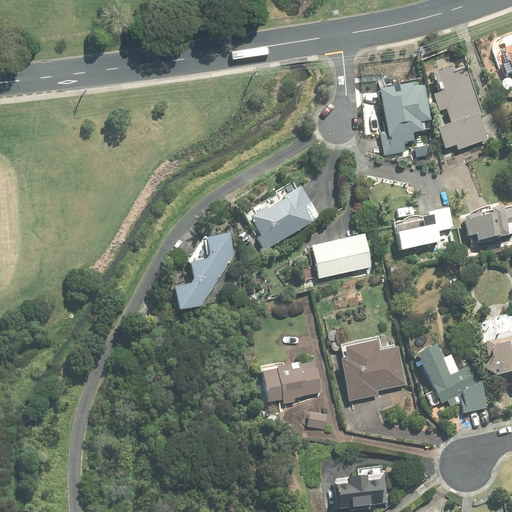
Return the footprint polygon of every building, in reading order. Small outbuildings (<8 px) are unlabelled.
[(507,74),(511,72),(511,44),(505,48),(510,62),(503,65),(507,74)] [(446,109),(451,124),(438,129),(445,149),(456,145),(457,150),(487,140),(479,117),(482,116),(466,69),(455,73),(453,68),(433,75),(440,94),(433,96),(438,112),(446,109)] [(387,132),(379,133),(384,156),(405,153),(403,143),(414,142),(412,133),(422,132),(420,123),(430,121),(423,87),(413,89),(413,85),(399,87),(400,93),(394,94),(393,88),(380,91),(387,132)] [(266,209),(250,218),(261,237),(256,239),(263,251),(312,222),(304,208),(310,204),(301,188),(284,198),(285,200),(267,211),(266,209)] [(440,243),(437,233),(453,230),(452,228),(448,210),(428,214),(429,218),(421,219),(424,229),(397,235),(401,251),(440,243)] [(503,210),(492,213),(493,216),(482,219),(481,215),(464,219),(468,237),(476,236),(478,242),(499,237),(499,239),(507,237),(507,236),(511,234),(511,210),(503,212),(503,210)] [(190,286),(173,289),(178,312),(200,308),(233,256),(228,235),(205,240),(209,256),(206,261),(190,264),(193,280),(190,286)] [(363,236),(311,248),(318,280),(371,268),(363,236)] [(475,247),(466,249),(468,258),(477,256),(475,247)] [(333,318),(326,320),(328,331),(335,330),(333,318)] [(511,335),(509,333),(499,336),(496,342),(486,343),(488,362),(486,367),(487,371),(496,376),(510,374),(511,385),(511,335)] [(347,360),(341,361),(348,402),(378,397),(376,391),(404,386),(397,349),(378,352),(376,342),(344,348),(347,360)] [(435,346),(417,355),(420,362),(415,364),(417,368),(422,366),(441,404),(447,402),(450,407),(461,404),(463,413),(486,409),(482,384),(473,365),(450,376),(435,346)] [(299,363),(261,372),(268,404),(281,401),(283,406),(294,403),(293,399),(321,393),(314,362),(299,366),(299,363)] [(309,413),(307,427),(324,430),(326,416),(309,413)] [(382,504),(387,504),(383,475),(382,475),(381,467),(357,470),(358,479),(335,482),(339,511),(382,505),(382,504)]
